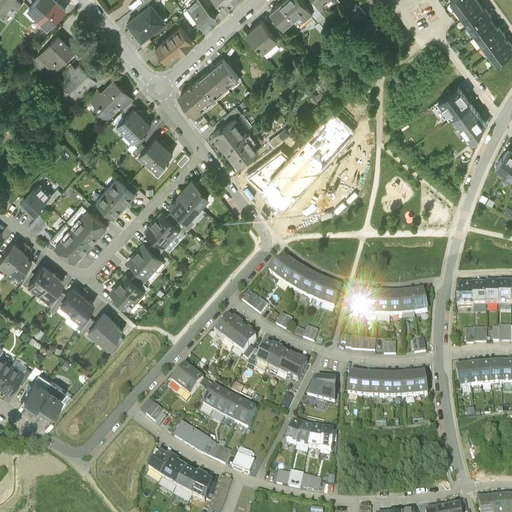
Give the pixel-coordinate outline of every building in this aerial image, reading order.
[(0,0),(0,6),(5,10),(5,11),(12,0),(0,0)] [(21,3),(16,0),(12,0),(5,11),(12,16),(21,3)] [(38,17),(55,0),(35,0),(28,8),(38,17)] [(66,8),(57,0),(55,0),(38,17),(48,27),(66,8)] [(137,7),(140,11),(149,4),(150,5),(156,0),(145,0),(143,2),(137,7)] [(199,20),(206,27),(216,18),(216,15),(209,7),(201,0),(193,0),(187,6),(195,14),(199,17),(199,20)] [(234,0),(217,0),(226,8),(234,0)] [(283,26),(293,18),(298,24),(312,12),(306,5),(301,0),(284,0),(270,11),(275,17),(283,26)] [(480,3),(477,0),(466,0),(456,8),(463,16),(480,3)] [(319,1),(314,5),(311,1),(306,5),(312,12),(319,21),(325,17),(325,18),(330,14),(324,6),(324,7),(319,1)] [(483,9),(480,3),(463,16),(470,25),(488,12),(485,7),(483,9)] [(140,11),(127,22),(141,40),(147,35),(152,31),(151,29),(162,20),(150,5),(149,4),(140,11)] [(366,13),(358,4),(349,12),(356,21),(366,13)] [(491,16),(488,12),(470,25),(476,35),(493,22),(490,17),(491,16)] [(275,17),(271,21),(277,29),(272,33),(277,39),(282,46),(288,41),(279,31),(284,27),(283,26),(275,17)] [(261,20),(246,33),(262,51),(277,39),(272,33),(261,20)] [(497,27),(493,22),(476,35),(483,44),(502,30),(499,26),(497,27)] [(179,25),(155,46),(168,61),(180,51),(179,49),(182,46),(183,47),(192,40),(179,25)] [(483,44),(490,53),(507,41),(503,36),(505,35),(502,30),(483,44)] [(58,34),(37,55),(54,71),(74,51),(78,55),(87,47),(78,38),(70,46),(58,34)] [(138,42),(143,48),(152,40),(147,35),(141,40),(138,42)] [(344,39),(330,51),(334,56),(343,50),(347,56),(353,51),(344,39)] [(511,43),(509,40),(507,41),(490,53),(497,63),(511,51),(511,47),(510,45),(511,43)] [(222,58),(210,68),(226,87),(238,77),(222,58)] [(80,62),(76,67),(71,62),(61,72),(66,76),(59,83),(67,91),(70,89),(78,97),(92,84),(96,88),(98,87),(108,76),(101,68),(93,76),(80,62)] [(303,70),(297,63),(292,67),(298,74),(303,70)] [(214,97),(226,87),(210,68),(198,78),(199,78),(214,97)] [(214,97),(199,78),(193,83),(191,82),(187,85),(189,86),(180,93),(186,100),(185,101),(188,106),(190,105),(197,113),(215,98),(214,97)] [(133,99),(114,79),(102,91),(98,87),(96,88),(88,96),(93,101),(96,99),(100,103),(97,106),(98,108),(100,106),(109,115),(120,104),(124,109),(131,101),(133,99)] [(452,117),(471,103),(458,85),(436,102),(449,120),(452,117)] [(135,105),(131,101),(124,109),(123,109),(127,114),(134,107),(135,105)] [(471,103),(452,117),(468,139),(472,141),(479,136),(486,123),(471,103)] [(117,124),(125,132),(144,114),(139,109),(138,110),(134,107),(127,114),(117,124)] [(224,116),(228,122),(235,117),(236,118),(241,113),(236,107),(224,116)] [(213,134),(225,150),(254,128),(242,113),(241,113),(236,118),(235,117),(228,122),(213,134)] [(148,118),(144,114),(125,132),(134,140),(151,123),(147,120),(148,118)] [(260,136),(254,128),(225,150),(237,166),(258,150),(252,142),(260,136)] [(268,141),(273,147),(290,134),(285,128),(268,141)] [(145,138),(141,134),(133,142),(137,146),(141,142),(145,138)] [(139,154),(148,162),(165,143),(160,138),(159,139),(155,136),(139,154)] [(133,151),(137,155),(145,146),(141,142),(137,146),(133,151)] [(170,147),(165,143),(148,162),(156,170),(163,163),(173,152),(169,149),(170,147)] [(94,153),(89,148),(82,155),(87,160),(94,153)] [(506,173),(511,164),(511,151),(508,148),(496,165),(506,173)] [(168,167),(163,163),(156,170),(154,173),(158,177),(168,167)] [(212,186),(203,174),(195,183),(201,188),(199,189),(204,194),(212,186)] [(117,177),(107,189),(125,205),(135,193),(126,185),(117,177)] [(192,180),(182,190),(200,206),(208,198),(204,194),(199,189),(201,188),(195,183),(192,180)] [(126,185),(135,193),(139,189),(130,181),(126,185)] [(52,194),(41,183),(21,203),(32,214),(45,201),(52,194)] [(58,188),(52,194),(45,201),(49,205),(62,192),(58,188)] [(114,216),(125,205),(107,189),(96,200),(105,208),(114,216)] [(190,218),(200,206),(182,190),(178,195),(178,201),(172,201),(169,205),(179,213),(187,221),(190,218)] [(87,199),(82,203),(91,211),(95,207),(87,199)] [(82,203),(66,221),(90,242),(106,225),(91,211),(82,203)] [(110,220),(114,216),(105,208),(101,212),(110,220)] [(161,213),(154,222),(171,238),(179,229),(166,217),(161,213)] [(179,229),(183,225),(175,218),(170,213),(166,217),(179,229)] [(195,223),(190,218),(187,221),(179,213),(175,218),(183,225),(188,229),(195,223)] [(55,251),(59,247),(50,239),(52,237),(48,233),(49,232),(44,228),(47,225),(46,221),(40,214),(28,226),(37,235),(38,233),(43,238),(44,237),(48,241),(46,243),(55,251)] [(75,259),(90,242),(66,221),(52,237),(50,239),(59,247),(63,251),(65,249),(75,259)] [(164,246),(171,238),(154,222),(146,230),(156,240),(164,246)] [(166,247),(164,246),(156,240),(148,248),(157,256),(166,247)] [(0,270),(4,273),(22,249),(11,241),(2,254),(0,256),(0,270)] [(144,244),(136,253),(154,269),(162,260),(157,256),(148,248),(144,244)] [(27,253),(22,249),(4,273),(9,278),(11,276),(10,275),(13,272),(18,276),(23,270),(31,259),(26,255),(27,253)] [(146,277),(154,269),(136,253),(128,261),(139,271),(146,278),(146,277)] [(269,273),(279,281),(292,265),(283,258),(269,273)] [(36,262),(31,259),(23,270),(27,273),(30,270),(36,262)] [(28,284),(37,291),(52,272),(42,264),(35,274),(27,284),(28,284)] [(301,271),(292,265),(279,281),(289,289),(301,271)] [(26,286),(28,284),(27,284),(35,274),(30,270),(27,273),(21,282),(26,286)] [(139,271),(131,280),(139,288),(148,278),(146,277),(146,278),(139,271)] [(289,289),(300,295),(310,277),(301,271),(289,289)] [(57,276),(52,272),(37,291),(48,299),(54,291),(62,281),(56,277),(57,276)] [(126,275),(118,284),(136,300),(144,292),(139,288),(131,280),(126,275)] [(320,282),(310,277),(300,295),(311,301),(320,282)] [(311,301),(323,306),(330,286),(320,282),(311,301)] [(129,309),(136,300),(118,284),(111,292),(115,296),(124,305),(129,309)] [(341,290),(330,286),(323,306),(335,310),(341,290)] [(486,307),(498,307),(498,286),(486,287),(486,308),(486,307)] [(511,286),(498,286),(498,307),(499,307),(511,307),(511,286)] [(60,304),(70,312),(82,295),(72,287),(66,295),(60,304)] [(474,308),(486,308),(486,287),(485,287),(473,288),(473,309),(474,309),(474,308)] [(457,309),(473,309),(473,288),(466,288),(466,289),(459,289),(459,298),(457,298),(457,309)] [(164,294),(160,290),(156,294),(160,298),(164,294)] [(59,295),(54,291),(48,299),(45,302),(50,306),(51,305),(59,295)] [(62,291),(59,295),(51,305),(56,310),(60,304),(66,295),(62,291)] [(249,293),(242,302),(261,316),(268,306),(254,296),(253,297),(249,293)] [(352,314),(365,316),(368,296),(357,294),(352,314)] [(423,294),(412,296),(415,316),(427,314),(423,294)] [(93,303),(82,295),(70,312),(69,313),(79,321),(85,313),(93,303)] [(120,309),(124,305),(115,296),(111,301),(120,309)] [(379,297),(368,296),(365,316),(377,318),(379,297)] [(402,317),(415,316),(412,296),(401,297),(402,317)] [(377,318),(390,318),(390,297),(379,297),(377,318)] [(401,297),(390,297),(390,318),(402,317),(401,297)] [(323,306),(311,301),(308,306),(321,310),(323,306)] [(323,306),(321,310),(333,315),(335,310),(323,306)] [(85,313),(79,321),(75,326),(80,330),(82,327),(90,317),(85,313)] [(87,330),(97,339),(113,321),(103,313),(87,330)] [(277,324),(280,318),(273,314),(270,320),(277,324)] [(277,324),(276,326),(286,331),(292,321),(282,315),(280,318),(277,324)] [(82,327),(87,330),(94,321),(90,317),(82,327)] [(216,336),(225,342),(239,324),(234,320),(233,322),(227,318),(223,325),(224,326),(216,336)] [(123,330),(113,321),(97,339),(106,348),(119,335),(123,330)] [(243,327),(239,324),(225,342),(234,349),(246,333),(241,329),(243,327)] [(43,332),(38,327),(32,333),(37,338),(43,332)] [(305,333),(303,339),(314,343),(318,332),(307,328),(305,333)] [(303,339),(305,333),(297,329),(295,336),(303,339)] [(499,331),(492,331),(493,344),(511,344),(511,329),(499,330),(499,331)] [(248,331),(246,333),(234,349),(244,356),(250,348),(256,340),(250,336),(252,334),(248,331)] [(474,332),(466,332),(466,346),(471,347),(474,345),(487,345),(486,331),(474,331),(474,332)] [(124,339),(119,335),(106,348),(112,353),(124,339)] [(376,341),(346,339),(346,345),(345,350),(351,351),(351,352),(375,353),(376,341)] [(424,342),(412,344),(414,355),(426,354),(424,342)] [(384,345),(384,357),(396,357),(396,345),(384,345)] [(257,364),(268,370),(278,349),(273,347),(272,349),(266,346),(261,355),(257,364)] [(250,348),(244,356),(243,358),(248,361),(255,352),(250,348)] [(283,352),(278,349),(268,370),(278,375),(287,357),(282,354),(283,352)] [(265,375),(268,370),(257,364),(261,355),(256,352),(247,366),(265,375)] [(0,378),(10,364),(0,356),(0,378)] [(293,360),(287,357),(278,375),(288,379),(298,384),(307,366),(298,361),(299,360),(294,358),(293,360)] [(70,363),(64,360),(60,366),(66,369),(70,363)] [(10,364),(0,378),(0,385),(8,391),(16,380),(22,371),(10,364)] [(34,364),(30,370),(26,376),(32,380),(37,372),(38,373),(41,368),(34,364)] [(217,370),(212,366),(207,373),(212,377),(217,370)] [(492,387),(502,386),(501,366),(491,367),(492,387)] [(511,366),(501,366),(502,386),(511,386),(511,366)] [(24,367),(22,371),(16,380),(21,384),(26,376),(30,370),(24,367)] [(172,383),(181,390),(194,374),(184,367),(172,383)] [(491,367),(479,368),(481,388),(492,387),(491,367)] [(479,368),(468,369),(471,389),(481,388),(479,368)] [(470,389),(471,389),(468,369),(457,371),(461,391),(462,390),(470,389)] [(32,407),(50,381),(38,373),(37,372),(32,380),(30,384),(29,383),(25,389),(26,389),(20,399),(32,407)] [(194,374),(181,390),(191,397),(200,386),(204,389),(208,385),(194,374)] [(348,396),(360,398),(362,377),(351,376),(348,396)] [(425,376),(414,378),(416,399),(428,397),(425,376)] [(372,378),(362,377),(360,398),(371,399),(372,378)] [(318,378),(307,399),(335,406),(335,397),(337,398),(338,384),(336,384),(336,382),(325,381),(325,380),(318,378)] [(371,399),(382,400),(383,379),(372,378),(371,399)] [(403,378),(393,379),(393,399),(405,399),(403,378)] [(405,399),(416,399),(414,378),(403,378),(405,399)] [(382,400),(393,399),(393,379),(383,379),(382,400)] [(50,381),(32,407),(45,416),(53,404),(55,405),(60,397),(62,397),(65,393),(65,391),(50,381)] [(177,396),(181,390),(172,383),(168,388),(177,396)] [(244,389),(235,385),(232,392),(240,396),(244,389)] [(203,406),(214,412),(224,394),(214,388),(203,406)] [(55,405),(53,404),(45,416),(51,419),(71,397),(65,393),(62,397),(60,397),(55,405)] [(225,419),(235,400),(224,394),(214,412),(225,419)] [(294,400),(285,396),(280,408),(288,412),(294,400)] [(225,419),(236,424),(245,406),(235,400),(225,419)] [(154,406),(149,402),(140,411),(160,428),(166,419),(162,416),(164,413),(155,405),(154,406)] [(256,411),(245,406),(236,424),(248,430),(256,411)] [(225,419),(214,412),(210,418),(222,424),(225,419)] [(297,447),(304,428),(295,424),(293,428),(292,427),(286,443),(297,447)] [(182,425),(175,438),(202,454),(209,442),(182,425)] [(309,449),(314,430),(304,427),(304,428),(297,447),(309,449)] [(320,451),(323,431),(314,430),(309,449),(320,451)] [(333,433),(323,431),(320,451),(320,452),(331,454),(333,444),(332,444),(333,433)] [(215,445),(209,442),(202,454),(209,458),(225,466),(231,453),(215,445)] [(150,462),(153,464),(156,465),(161,455),(156,452),(150,462)] [(168,460),(161,455),(156,465),(153,464),(149,471),(162,480),(173,460),(169,458),(168,460)] [(255,462),(237,455),(232,468),(250,475),(255,462)] [(162,480),(177,489),(186,471),(187,471),(176,465),(178,463),(173,460),(162,480)] [(197,477),(186,471),(177,489),(193,497),(203,477),(198,475),(197,477)] [(301,489),(304,475),(291,472),(290,475),(288,487),(300,490),(301,489)] [(290,475),(279,473),(276,484),(288,487),(290,475)] [(205,504),(206,500),(212,484),(206,481),(207,479),(203,477),(193,497),(192,498),(205,504)] [(315,479),(303,477),(301,489),(313,492),(313,491),(315,480),(315,479)] [(212,503),(208,511),(220,511),(232,482),(221,478),(218,486),(212,503)] [(315,480),(313,491),(319,493),(322,481),(315,480)] [(218,486),(212,484),(206,500),(212,503),(218,486)] [(493,511),(505,511),(505,499),(492,500),(493,511)] [(480,511),(493,511),(492,500),(478,502),(480,511)]
